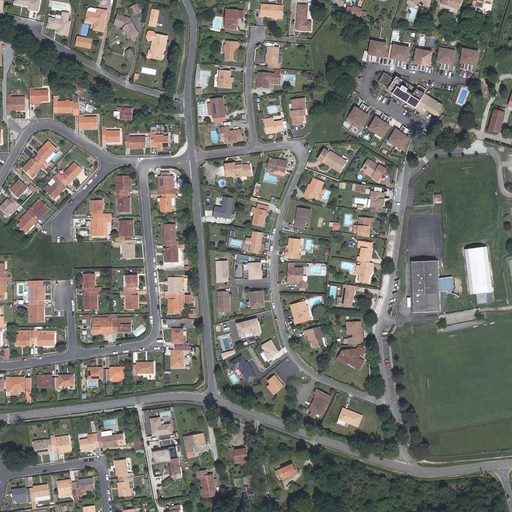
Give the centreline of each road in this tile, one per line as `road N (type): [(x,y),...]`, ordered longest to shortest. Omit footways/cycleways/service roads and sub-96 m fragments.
road 1 (residential): [(258,148),(298,143),(305,152),(276,237),(285,339),(326,381),(389,410)]
road 2 (residential): [(143,162),(157,337),(73,354)]
road 3 (tertiary): [(210,399),(194,157)]
road 4 (residential): [(470,77),(369,71),(365,92),(424,126),(407,175)]
road 5 (residential): [(407,175),(381,323),(389,410)]
road 6 (secondary): [(210,399),(171,396),(0,417)]
road 7 (secondary): [(407,469),(210,399)]
road 8 (residential): [(21,21),(126,83),(187,99)]
road 9 (residential): [(0,182),(39,125),(54,124),(116,162)]
road 10 (residential): [(110,511),(105,471),(92,463),(3,472)]
road 11 (residential): [(407,175),(440,151),(492,150),(511,197)]
